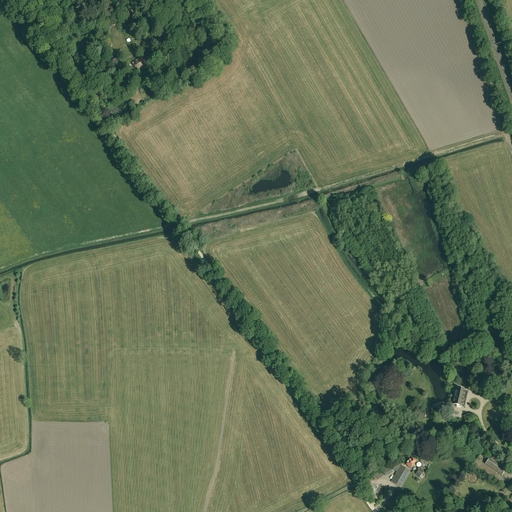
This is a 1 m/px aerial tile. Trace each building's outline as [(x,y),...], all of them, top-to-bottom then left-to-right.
[(136,60),(138,62),(133,65),(137,70),(146,64),(142,59),(140,61),(139,59),(136,60)] [(457,389),(453,405),(462,407),(464,399),(466,400),(468,392),(457,389)] [(485,464),(502,476),(508,467),(491,456),(485,464)] [(429,464),(429,457),(420,458),(420,462),(421,462),(421,465),(425,465),(425,464),(429,464)] [(416,461),(413,459),(409,460),(408,462),(406,465),(411,468),(412,466),(413,466),(416,461)] [(392,469),(397,472),(392,483),(400,487),(409,470),(395,463),(392,469)] [(389,466),(382,470),(372,475),(375,480),(377,478),(378,479),(385,475),(385,476),(393,473),(389,466)] [(426,470),(423,466),(416,474),(420,478),(426,470)] [(423,475),(420,481),(425,484),(428,477),(423,475)] [(374,495),(378,490),(369,484),(366,489),(374,495)]
